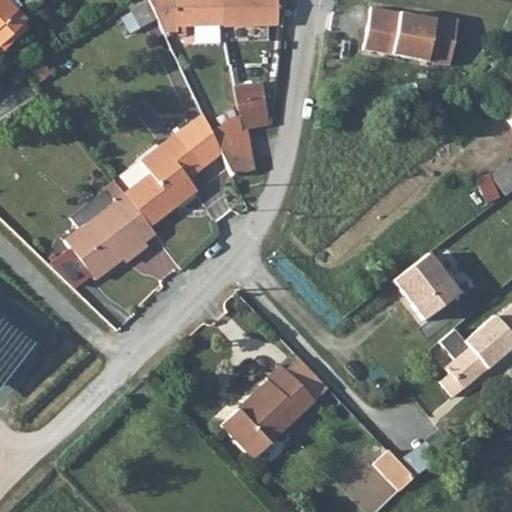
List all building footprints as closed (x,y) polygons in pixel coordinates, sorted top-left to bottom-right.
[(0,0),(0,24),(2,23),(12,33),(22,24),(1,3),(4,0),(0,0)] [(140,30),(157,21),(146,0),(137,0),(128,5),(140,30)] [(146,0),(157,21),(170,49),(177,47),(173,39),(185,39),(185,29),(221,27),(219,0),(146,0)] [(273,0),(219,0),(221,27),(275,24),(273,0)] [(371,9),(363,51),(450,66),(458,20),(434,16),(433,20),(371,9)] [(2,23),(0,24),(0,44),(12,33),(2,23)] [(476,103),(489,113),(511,89),(511,61),(505,54),(470,95),(476,103)] [(241,132),(248,130),(271,127),(271,121),(266,121),(260,79),(263,67),(229,67),(239,121),(241,132)] [(421,111),(425,118),(425,119),(435,118),(439,115),(442,118),(459,103),(445,86),(421,106),(421,111)] [(511,89),(489,113),(506,124),(511,117),(511,89)] [(148,176),(123,196),(148,228),(174,207),(172,204),(191,190),(186,182),(220,155),(210,133),(201,115),(140,165),(148,176)] [(239,121),(210,133),(220,155),(232,179),(254,170),(248,130),(241,132),(239,121)] [(480,135),(473,125),(456,139),(464,149),(480,135)] [(511,161),(489,177),(504,197),(511,190),(511,161)] [(489,177),(472,189),(488,209),(504,197),(489,177)] [(143,243),(153,235),(148,228),(123,196),(113,183),(84,206),(93,218),(63,242),(94,280),(131,252),(134,256),(146,247),(143,243)] [(426,324),(465,292),(431,251),(392,283),(426,324)] [(451,378),(441,386),(454,401),(511,352),(511,310),(498,322),(495,320),(464,346),(470,352),(446,372),(451,378)] [(287,373),(316,404),(330,390),(301,360),(287,373)] [(221,429),(254,464),(316,404),(287,373),(282,368),(268,381),(274,387),(243,416),(239,413),(221,429)] [(416,481),(391,454),(376,467),(402,495),(416,481)]
